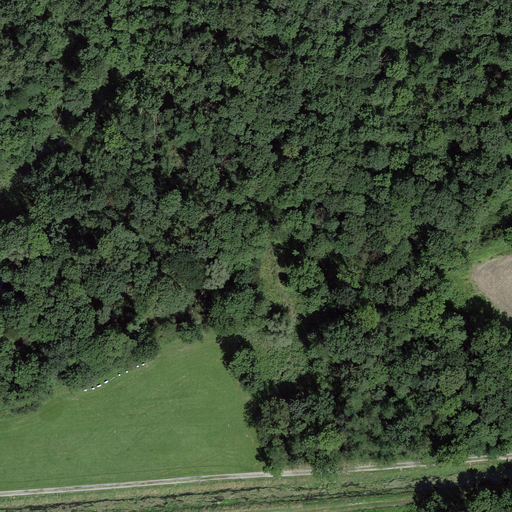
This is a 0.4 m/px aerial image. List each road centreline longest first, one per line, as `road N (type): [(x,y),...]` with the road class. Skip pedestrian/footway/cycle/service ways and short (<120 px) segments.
road 1 (track): [(511,457),(0,494)]
road 2 (track): [(511,493),(284,511)]
